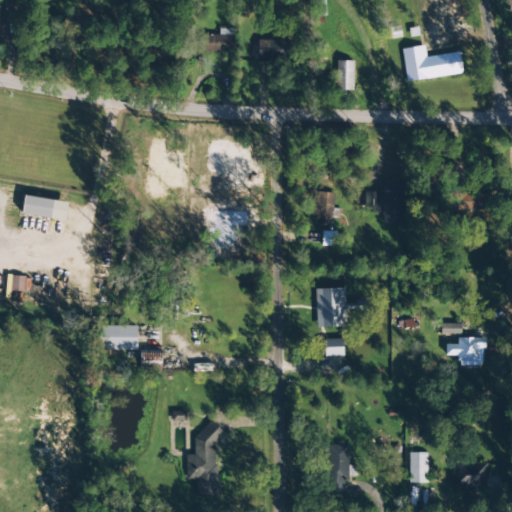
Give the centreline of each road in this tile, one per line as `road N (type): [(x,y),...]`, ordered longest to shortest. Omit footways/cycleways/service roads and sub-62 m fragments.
road 1 (residential): [(253,511),(249,107)]
road 2 (tertiary): [(511,112),(249,107)]
road 3 (tertiary): [(249,107),(78,93),(42,98),(0,88)]
